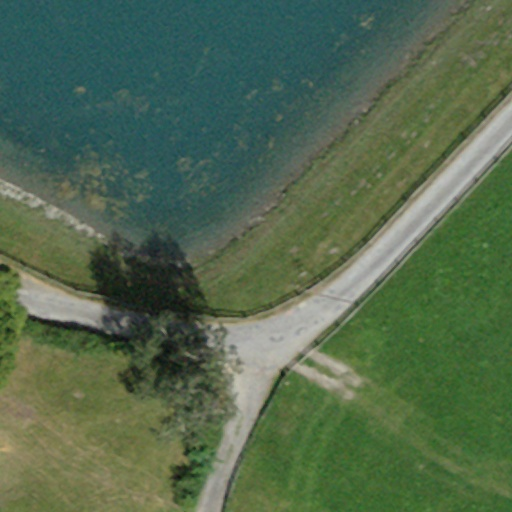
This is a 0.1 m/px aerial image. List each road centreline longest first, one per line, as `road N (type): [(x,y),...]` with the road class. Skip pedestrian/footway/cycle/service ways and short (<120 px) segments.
road 1 (track): [(511,120),(325,315),(261,364)]
road 2 (track): [(261,364),(0,303)]
road 3 (track): [(261,364),(208,511)]
